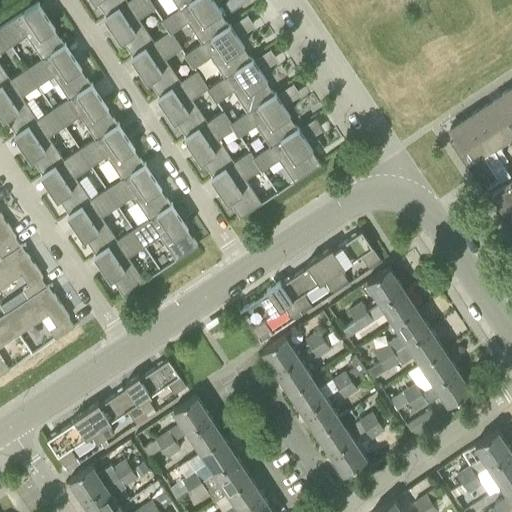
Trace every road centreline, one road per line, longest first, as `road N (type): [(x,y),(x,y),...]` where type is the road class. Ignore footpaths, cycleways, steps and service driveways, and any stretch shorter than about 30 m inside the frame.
road 1 (residential): [(247,271),(67,0)]
road 2 (residential): [(131,349),(0,152)]
road 3 (residential): [(408,191),(287,0)]
road 4 (residential): [(344,510),(511,393)]
road 5 (residential): [(247,271),(368,191),(408,191)]
road 6 (residential): [(511,336),(432,207),(408,191)]
road 7 (residential): [(344,510),(246,361)]
road 8 (residential): [(10,429),(131,349)]
road 9 (residential): [(131,349),(247,271)]
